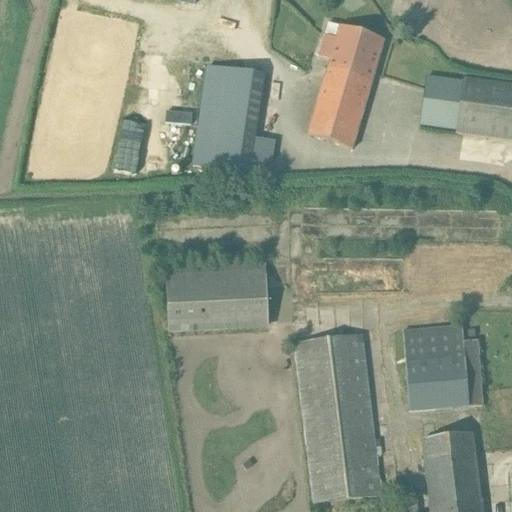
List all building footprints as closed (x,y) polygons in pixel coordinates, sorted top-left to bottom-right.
[(383,42),(340,29),(337,40),(324,36),(318,57),(331,60),(329,67),(308,137),(350,150),(383,42)] [(265,73),(207,67),(191,168),(249,176),(249,173),(270,175),(275,143),(262,142),(264,128),(257,127),(265,73)] [(425,78),(418,126),(456,131),(455,134),(511,141),(511,86),(463,80),(462,83),(425,78)] [(268,326),(265,267),(165,271),(168,331),(268,326)] [(462,342),(461,326),(402,331),(409,413),(483,406),(479,341),(462,342)] [(380,497),(361,338),(294,345),(314,505),(380,497)] [(481,511),(472,435),(422,441),(430,511),(481,511)]
